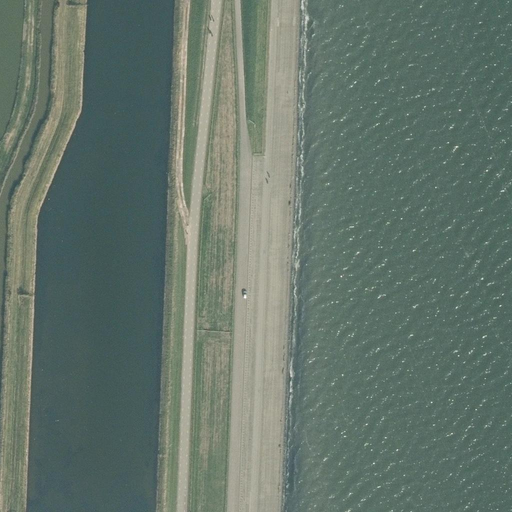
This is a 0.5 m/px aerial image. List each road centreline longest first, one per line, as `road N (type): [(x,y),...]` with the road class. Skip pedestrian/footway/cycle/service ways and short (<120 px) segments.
road 1 (tertiary): [(181,511),(192,224),(216,0)]
road 2 (track): [(192,224),(179,189),(187,0)]
